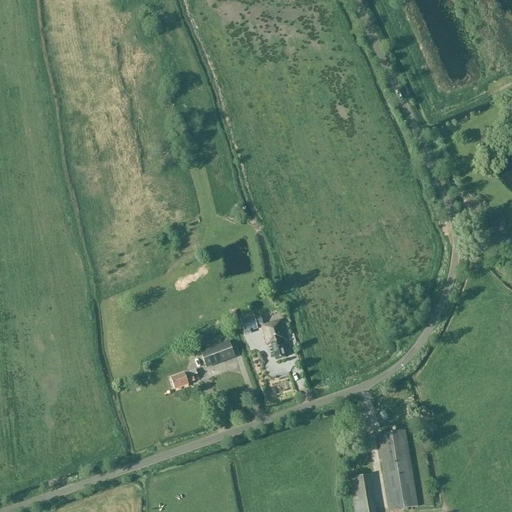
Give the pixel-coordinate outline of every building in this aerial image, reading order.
[(263,324),(260,315),(254,317),(254,316),(240,320),(244,334),(257,330),(256,326),(263,324)] [(271,343),(275,360),(285,357),(281,341),(286,340),(280,321),(262,326),(267,345),(271,343)] [(201,351),(204,362),(206,368),(235,358),(229,341),(201,351)] [(261,351),(264,358),(269,356),(266,349),(261,351)] [(170,379),(174,390),(189,385),(188,383),(195,381),(193,376),(197,375),(195,370),(170,379)] [(360,395),(363,403),(368,402),(366,393),(360,395)] [(418,507),(405,431),(377,435),(390,511),(418,507)] [(374,511),(369,476),(349,479),(354,511),(374,511)]
